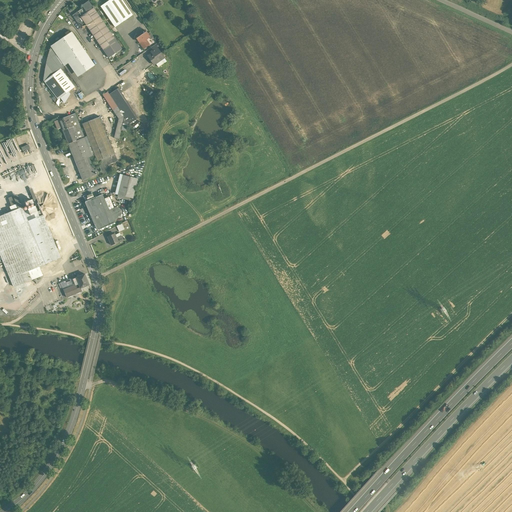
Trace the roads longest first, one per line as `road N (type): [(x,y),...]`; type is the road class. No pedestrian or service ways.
road 1 (track): [(95,278),(511,63)]
road 2 (track): [(0,327),(121,346),(190,369),(282,425),(367,511)]
road 3 (secondary): [(63,0),(40,40),(28,91),(100,303),(84,378)]
road 4 (track): [(345,483),(511,317)]
road 5 (motorway): [(511,342),(351,511)]
road 6 (motorway): [(366,511),(511,358)]
road 7 (track): [(284,471),(213,424),(141,393)]
road 8 (secondary): [(4,511),(50,466),(84,378)]
